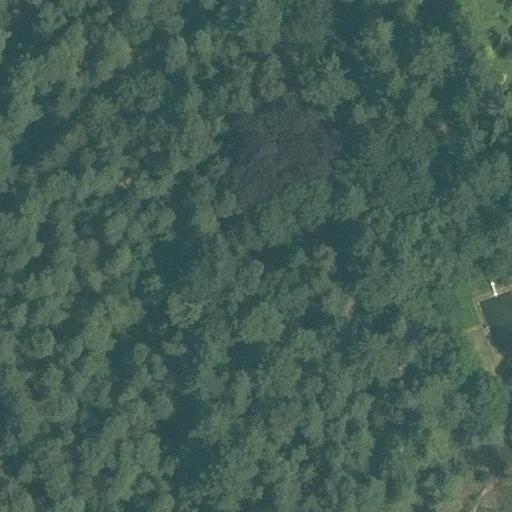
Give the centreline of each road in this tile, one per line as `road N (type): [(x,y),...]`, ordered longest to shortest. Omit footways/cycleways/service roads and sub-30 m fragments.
road 1 (track): [(263,51),(153,195),(86,229),(63,270),(50,315),(129,511)]
road 2 (track): [(511,199),(203,15)]
road 3 (track): [(0,199),(220,0)]
